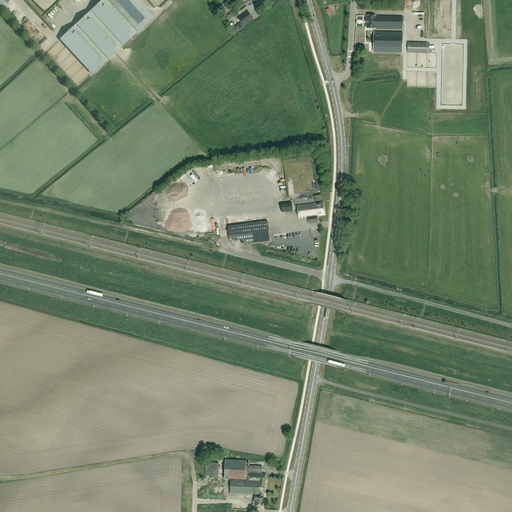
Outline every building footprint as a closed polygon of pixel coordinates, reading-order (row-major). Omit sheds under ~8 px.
[(56,5),(53,7),(57,12),(66,19),(67,17),(63,14),(64,12),(62,10),(59,6),(65,11),(68,15),(69,15),(73,18),(76,13),(74,11),(71,13),(69,12),(77,6),(75,3),(72,1),(73,0),(58,0),(57,1),(61,6),(57,4),(56,5)] [(153,17),(137,0),(103,0),(60,40),(91,74),(153,17)] [(17,6),(12,10),(27,28),(32,24),(17,6)] [(247,12),(238,19),(243,26),(252,19),(247,12)] [(402,30),(403,17),(367,16),(367,29),(402,30)] [(35,38),(41,43),(46,38),(40,32),(39,34),(35,38)] [(402,33),(374,32),(373,52),(402,53),(402,33)] [(407,43),(407,49),(404,49),(404,55),(409,55),(409,53),(427,53),(428,43),(407,43)] [(293,212),(292,203),(281,205),(282,213),(293,212)] [(308,224),(318,223),(317,216),(324,215),(323,203),(297,206),(298,218),(307,217),(308,224)] [(241,242),(245,241),(246,243),(250,242),(250,244),(270,242),(267,222),(228,226),(229,237),(233,237),(233,239),(237,238),(237,240),(241,240),(241,242)] [(154,223),(153,230),(164,232),(165,226),(154,223)] [(180,481),(192,480),(191,468),(189,468),(188,458),(179,458),(180,481)] [(263,495),(266,474),(261,473),(262,467),(246,466),(246,461),(225,460),(224,480),(230,480),(230,493),(254,494),(254,497),(254,496),(254,500),(253,500),(252,506),(255,507),(262,508),(263,497),(263,495)] [(219,464),(206,463),(205,478),(218,479),(219,464)]
